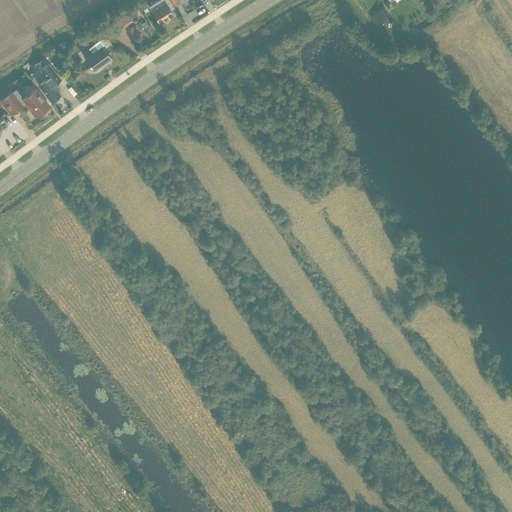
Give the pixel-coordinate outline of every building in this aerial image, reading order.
[(158,0),(149,6),(160,24),(174,15),(169,8),(179,2),(178,0),(158,0)] [(383,7),(370,16),(377,25),(389,16),(383,7)] [(126,41),(137,41),(138,25),(126,25),(126,41)] [(97,49),(93,44),(89,48),(93,53),(85,59),(94,71),(111,58),(102,46),(97,49)] [(56,73),(49,64),(48,63),(40,69),(47,78),(38,84),(51,101),(60,94),(56,90),(58,88),(51,78),(56,73)] [(69,75),(63,79),(70,89),(75,85),(69,75)] [(16,89),(1,100),(11,113),(22,105),(21,104),(25,101),(36,115),(48,106),(35,89),(23,98),(16,89)] [(66,106),(74,101),(67,90),(59,95),(66,106)]
